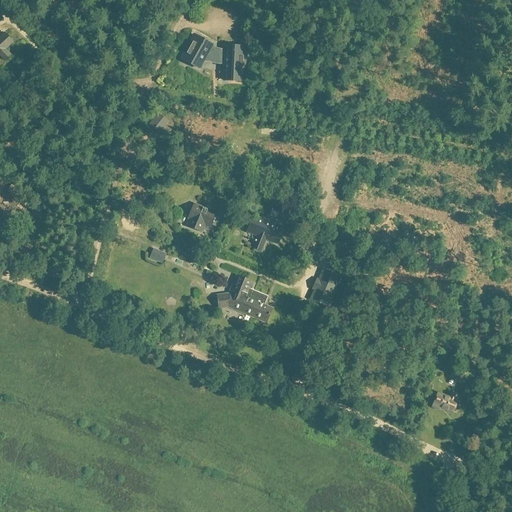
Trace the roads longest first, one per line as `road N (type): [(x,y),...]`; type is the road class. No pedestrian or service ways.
road 1 (track): [(442,455),(79,303)]
road 2 (track): [(293,388),(303,293),(340,123)]
road 3 (track): [(79,303),(145,86)]
road 4 (track): [(0,4),(43,54),(145,86)]
road 5 (track): [(197,251),(149,204),(126,145)]
